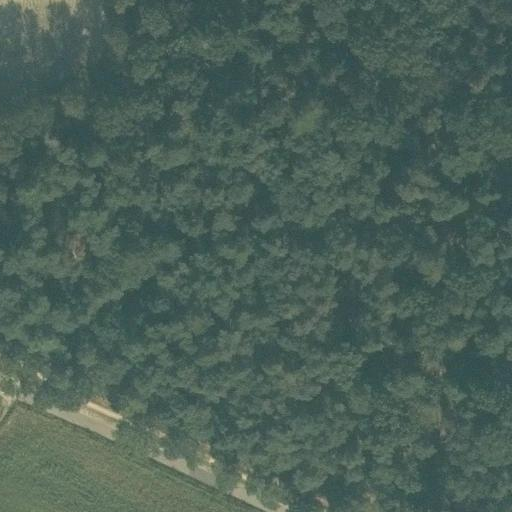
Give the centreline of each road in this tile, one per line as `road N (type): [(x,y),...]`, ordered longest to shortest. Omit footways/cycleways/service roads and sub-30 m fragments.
road 1 (unclassified): [(0,385),(278,511)]
road 2 (track): [(476,511),(511,388)]
